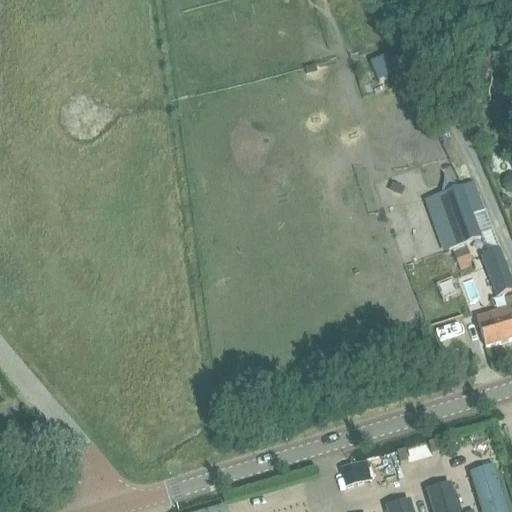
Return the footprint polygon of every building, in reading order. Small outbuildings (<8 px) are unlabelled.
[(400,72),(396,49),(368,54),(372,78),(400,72)] [(461,119),(469,136),(475,133),(467,116),(461,119)] [(475,185),(456,192),(431,202),(450,252),(482,240),(474,218),(485,214),(475,185)] [(472,247),(453,254),(459,269),(472,264),(470,259),(476,256),(472,247)] [(511,281),(501,252),(482,259),(498,300),(511,295),(511,281)] [(481,309),(492,304),(486,291),(476,295),(481,309)] [(511,310),(478,321),(487,351),(511,342),(511,310)] [(408,442),(411,452),(429,447),(427,437),(408,442)] [(347,489),(363,484),(358,468),(342,473),(347,489)] [(507,511),(495,472),(471,479),(481,511),(507,511)] [(458,511),(451,485),(429,491),(434,511),(458,511)] [(412,511),(409,501),(387,507),(388,511),(412,511)]
